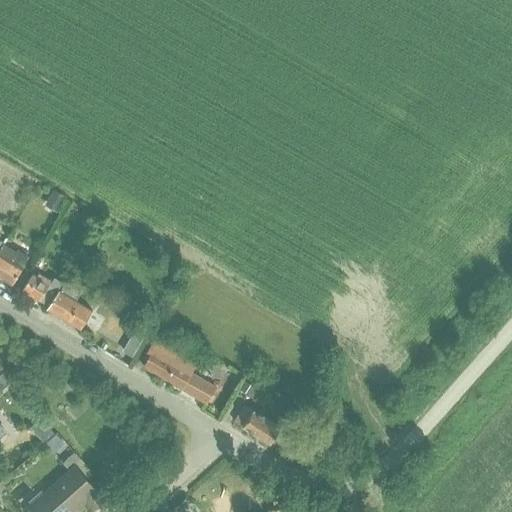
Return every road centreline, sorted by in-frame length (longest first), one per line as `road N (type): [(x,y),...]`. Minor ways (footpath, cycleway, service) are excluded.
road 1 (residential): [(220,437),(0,302)]
road 2 (residential): [(412,438),(363,475),(322,484),(296,479),(220,437)]
road 3 (unclassified): [(412,438),(511,328)]
